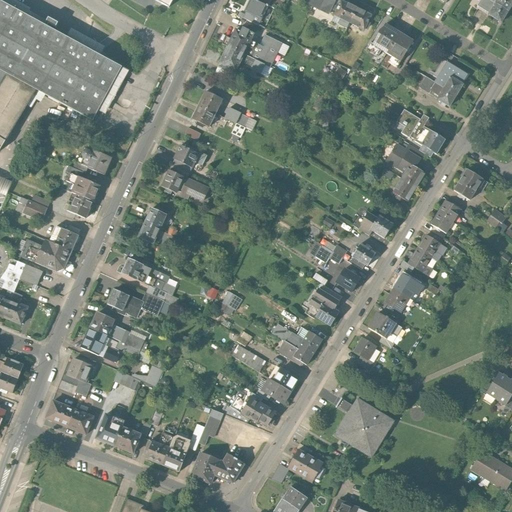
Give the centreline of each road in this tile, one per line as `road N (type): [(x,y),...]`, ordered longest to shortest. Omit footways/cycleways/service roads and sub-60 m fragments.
road 1 (residential): [(505,67),(235,509)]
road 2 (tertiary): [(215,0),(51,356)]
road 3 (residential): [(235,509),(22,427)]
road 4 (residential): [(505,67),(392,0)]
